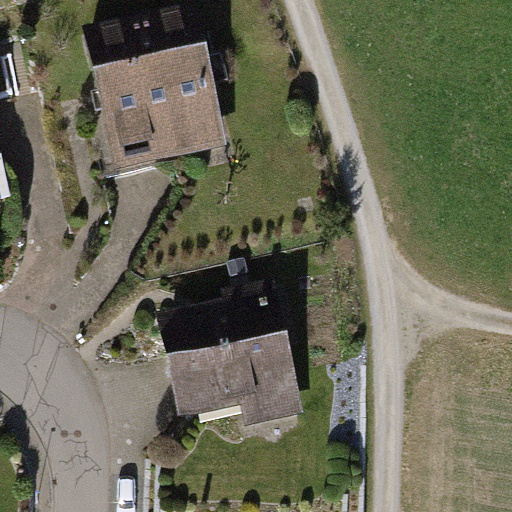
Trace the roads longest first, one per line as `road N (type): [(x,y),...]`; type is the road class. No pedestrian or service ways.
road 1 (track): [(386,511),(389,376),(377,266),(350,153),(298,0)]
road 2 (residential): [(85,511),(86,459),(51,378),(0,353)]
road 3 (track): [(382,300),(511,324)]
